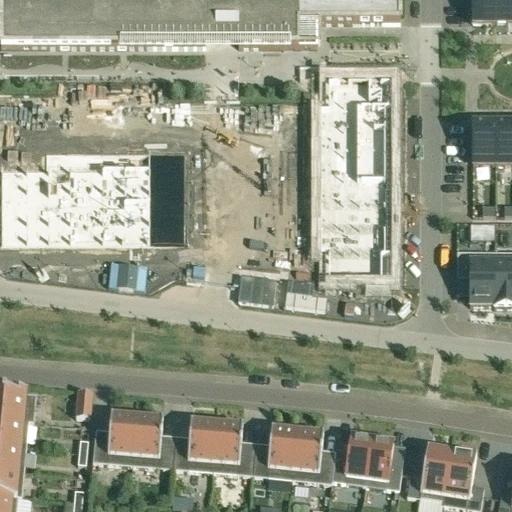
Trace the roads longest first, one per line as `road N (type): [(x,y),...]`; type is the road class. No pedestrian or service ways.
road 1 (residential): [(0,371),(433,407),(511,424)]
road 2 (residential): [(431,338),(436,0)]
road 3 (residential): [(215,317),(214,70)]
road 4 (residential): [(215,317),(431,338)]
road 5 (residential): [(0,291),(215,317)]
